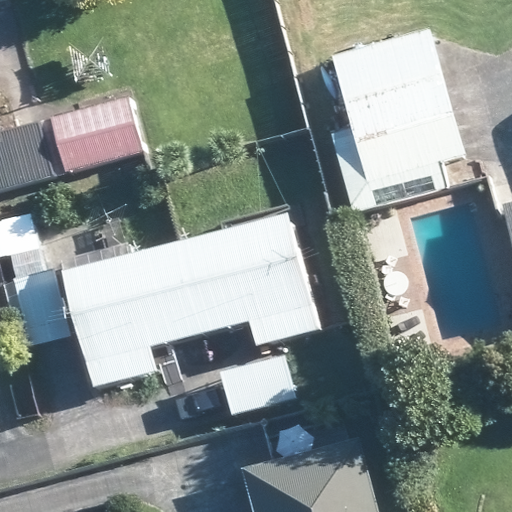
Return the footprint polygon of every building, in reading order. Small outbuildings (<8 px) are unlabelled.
[(190,0),(195,19),(251,5),(249,0),(190,0)] [(478,162),(444,34),(433,37),(427,11),(402,18),(408,44),(347,60),(381,188),(400,182),(426,176),(478,162)] [(12,137),(8,125),(0,96),(0,198),(77,178),(63,123),(12,137)] [(142,102),(66,123),(82,178),(158,156),(142,102)] [(378,352),(403,345),(362,192),(337,199),(378,352)] [(190,251),(212,340),(270,327),(276,350),(286,348),(337,334),(308,221),(302,222),(234,240),(190,251)] [(84,341),(66,273),(55,275),(48,250),(21,257),(45,351),(84,341)] [(170,351),(212,340),(190,251),(145,262),(85,279),(113,392),(175,375),(170,351)] [(0,311),(11,309),(0,264),(0,311)] [(235,378),(244,413),(245,418),(311,401),(301,361),(290,364),(235,378)] [(394,511),(377,443),(352,449),(259,473),(268,511),(394,511)]
